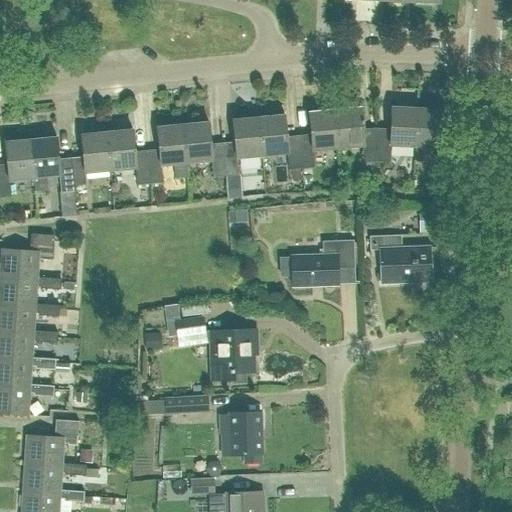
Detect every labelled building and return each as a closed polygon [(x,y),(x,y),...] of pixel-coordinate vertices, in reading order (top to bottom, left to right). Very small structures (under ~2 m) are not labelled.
[(333,110),(337,149),(362,147),(364,162),(375,161),(372,129),(361,130),(358,108),(333,110)] [(372,129),(375,161),(376,161),(388,162),(389,145),(414,146),(416,109),(390,108),(389,129),(372,129)] [(416,109),(414,146),(413,161),(426,162),(427,147),(440,147),(439,165),(451,165),(453,132),(441,132),(443,110),(416,109)] [(297,137),(300,169),(313,167),(312,152),(337,149),(333,110),(307,113),(309,135),(297,137)] [(257,118),(261,156),(287,153),(288,170),(300,169),(297,137),(285,138),(283,115),(257,118)] [(261,156),(257,118),(231,120),(233,142),(222,143),(225,177),(237,176),(235,159),(261,156)] [(181,126),(185,164),(210,161),(212,178),(225,177),(222,143),(209,144),(207,123),(181,126)] [(146,151),(149,185),(161,184),(159,166),(185,164),(181,126),(156,128),(158,150),(146,151)] [(149,185),(146,151),(133,152),(131,131),(105,134),(109,172),(135,169),(136,186),(149,185)] [(109,172),(105,134),(79,136),(82,158),(69,160),(73,193),(85,191),(83,174),(109,172)] [(30,142),(35,192),(48,191),(46,178),(59,176),(61,194),(73,193),(69,160),(57,161),(55,139),(30,142)] [(35,192),(30,142),(4,144),(6,165),(0,165),(0,199),(9,198),(7,182),(34,179),(35,192)] [(254,189),(254,168),(245,168),(246,189),(254,189)] [(418,210),(418,233),(434,233),(434,210),(418,210)] [(381,282),(429,280),(427,248),(400,249),(400,234),(368,236),(368,250),(379,250),(381,282)] [(0,277),(35,280),(36,277),(37,258),(51,259),(53,236),(29,235),(28,251),(0,249),(0,277)] [(335,268),(353,267),(352,241),(321,242),(321,256),(290,257),(291,286),(336,284),(335,268)] [(0,304),(34,307),(34,304),(35,285),(40,286),(40,288),(60,289),(60,278),(36,277),(35,280),(0,277),(0,304)] [(63,282),(63,290),(72,291),(73,283),(63,282)] [(0,331),(32,334),(32,331),(33,313),(38,313),(38,315),(58,317),(58,305),(34,304),(34,307),(0,304),(0,331)] [(175,320),(184,319),(182,304),(165,306),(167,321),(175,320)] [(203,333),(201,318),(184,321),(184,319),(175,320),(175,322),(177,337),(203,333)] [(263,332),(279,332),(279,322),(263,322),(263,332)] [(250,382),(250,373),(254,373),(253,348),(257,347),(256,330),(208,332),(210,381),(231,380),(231,382),(250,382)] [(0,358),(30,361),(31,357),(32,339),(36,340),(36,342),(56,343),(57,332),(32,331),(32,334),(0,331),(0,358)] [(0,385),(29,388),(29,385),(30,367),(34,367),(34,369),(54,370),(55,363),(55,359),(31,357),(30,361),(0,358),(0,385)] [(54,370),(54,372),(68,373),(69,364),(55,363),(54,370)] [(53,386),(29,385),(29,388),(0,385),(0,413),(27,416),(28,393),(32,394),(32,396),(52,397),(53,386)] [(207,395),(164,397),(165,415),(208,413),(207,395)] [(229,416),(220,417),(220,434),(222,434),(223,457),(244,456),(244,464),(261,463),(261,455),(259,413),(229,414),(229,416)] [(55,419),(54,437),(26,435),(24,463),(62,466),(62,463),(63,445),(76,446),(78,421),(55,419)] [(80,449),(79,463),(91,464),(92,450),(80,449)] [(60,490),(61,472),(65,472),(65,474),(84,476),(85,465),(62,463),(62,466),(24,463),(22,490),(60,493),(60,490)] [(213,477),(189,479),(190,495),(214,494),(213,477)] [(58,511),(59,498),(63,499),(63,502),(83,503),(83,491),(60,490),(60,493),(22,490),(20,511),(58,511)] [(260,511),(260,509),(263,509),(263,493),(225,494),(226,511),(260,511)]
